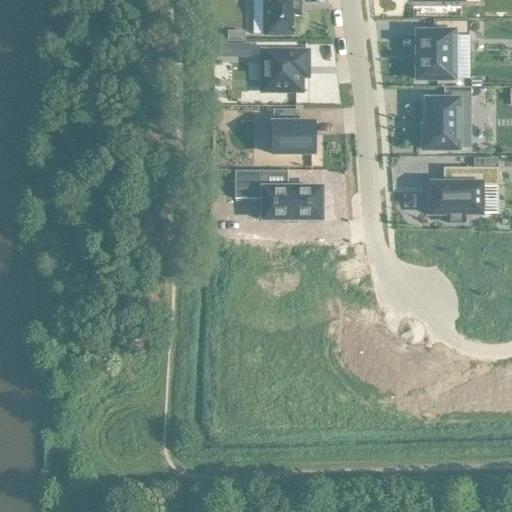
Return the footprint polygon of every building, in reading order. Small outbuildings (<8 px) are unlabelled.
[(265,0),(265,35),(293,35),(293,17),(299,17),(299,0),(265,0)] [(418,35),(418,81),(454,80),(454,36),(468,36),(468,22),(435,22),(435,35),(418,35)] [(219,44),(219,59),(227,59),(233,59),(233,44),(226,44),(219,44)] [(263,52),(263,92),(302,92),(302,78),(308,78),(308,52),(263,52)] [(481,77),(471,77),(471,87),(481,87),(481,77)] [(424,146),(424,147),(425,147),(425,150),(458,150),(458,149),(470,149),(470,128),(458,128),(458,104),(470,104),(470,90),(445,90),(445,102),(427,102),(427,118),(427,129),(425,129),(425,133),(424,133),(424,134),(425,134),(425,146),(424,146)] [(273,125),(273,155),(315,155),(315,125),(298,125),(298,112),(274,112),(274,125),(273,125)] [(430,195),(430,215),(446,215),(446,223),(465,223),(465,215),(482,215),(482,187),(498,187),(498,170),(444,170),(444,185),(432,185),(432,195),(430,195)] [(263,200),(263,221),(287,221),(298,221),(322,221),(322,190),(288,190),(288,173),(235,173),(235,200),(263,200)]
